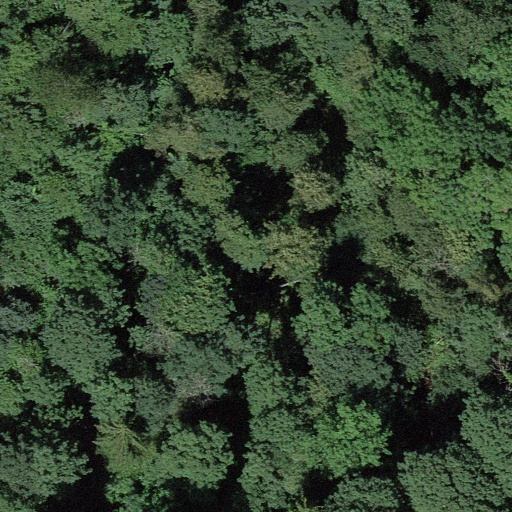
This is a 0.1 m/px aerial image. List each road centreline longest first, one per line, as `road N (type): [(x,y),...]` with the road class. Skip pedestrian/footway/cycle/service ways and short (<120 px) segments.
road 1 (track): [(236,511),(138,499),(0,506)]
road 2 (track): [(0,282),(120,308)]
